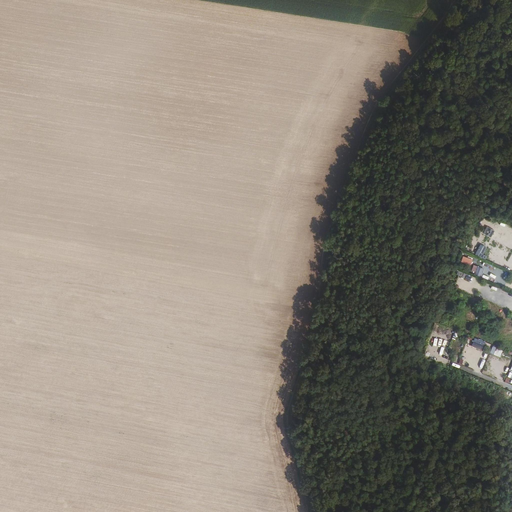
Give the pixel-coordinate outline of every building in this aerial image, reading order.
[(485,235),(491,238),(494,231),(489,228),(485,235)] [(483,255),(486,247),(479,245),(475,256),(485,260),(486,256),(483,255)] [(474,275),(481,277),(483,269),(476,267),(474,275)] [(496,304),(499,297),(492,294),(489,301),(496,304)] [(485,343),(475,338),(471,347),(481,351),(485,343)] [(499,358),(502,351),(492,347),(489,354),(499,358)]
